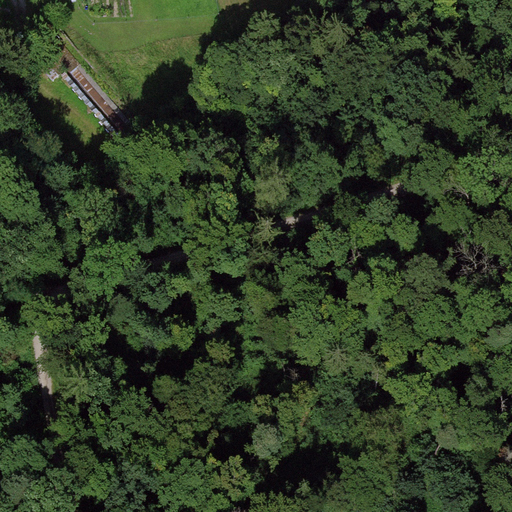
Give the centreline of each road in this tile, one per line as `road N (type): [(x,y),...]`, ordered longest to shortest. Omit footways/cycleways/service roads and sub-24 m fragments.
road 1 (track): [(511,160),(38,302)]
road 2 (track): [(38,302),(76,511)]
